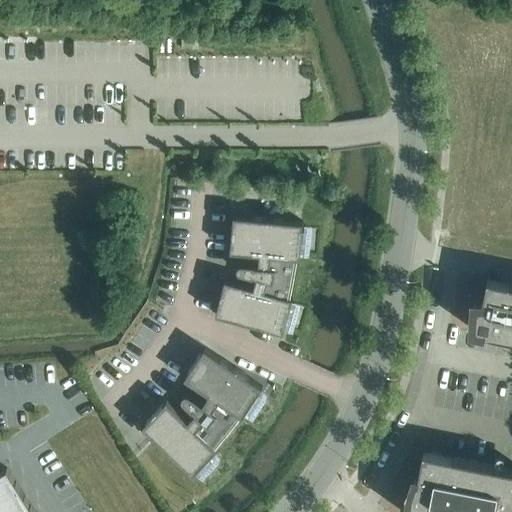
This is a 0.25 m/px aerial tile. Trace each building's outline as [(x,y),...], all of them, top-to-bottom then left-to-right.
[(289,296),(297,256),(300,257),(303,221),(233,214),(230,250),(259,253),(258,263),(242,262),(240,262),(239,263),(237,264),(237,266),(237,268),(238,269),(239,271),(241,271),(256,276),(253,286),(225,278),(215,313),(283,331),(292,296),(289,296)] [(511,282),(489,278),(490,269),(489,269),(482,302),(474,301),(473,310),(468,309),(468,307),(467,307),(464,321),(466,322),(466,320),(472,321),(472,329),(482,331),(511,337),(511,282)] [(490,350),(494,334),(473,330),(470,345),(490,350)] [(242,415),(262,385),(204,347),(184,377),(209,393),(203,402),(189,393),(187,392),(185,392),(183,393),(182,395),(181,397),(182,399),(183,400),(195,412),(188,419),(166,399),(141,425),(192,473),(217,447),(215,445),(240,414),(242,415)] [(511,511),(511,467),(425,450),(427,442),(425,441),(417,478),(415,477),(409,494),(405,493),(405,491),(404,491),(404,505),(405,505),(405,502),(413,503),(410,511),(511,511)] [(0,470),(0,511),(35,511),(7,467),(0,470)]
